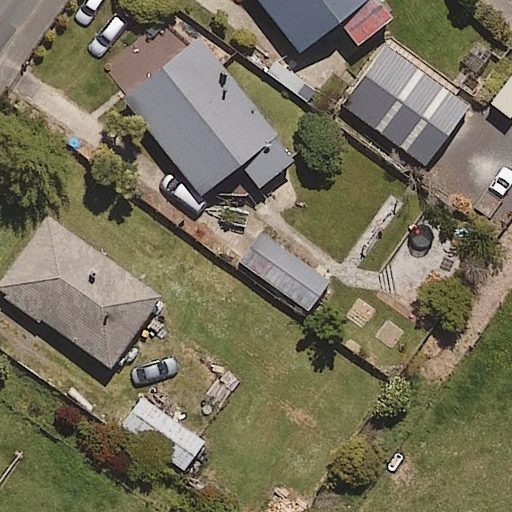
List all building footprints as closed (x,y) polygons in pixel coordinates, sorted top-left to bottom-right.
[(392,8),(385,0),(262,0),(297,43),(336,12),(356,37),(392,8)] [(294,152),(198,26),(121,84),(198,185),(238,155),(257,180),(294,152)] [(469,99),(387,38),(343,98),(424,159),(469,99)] [(158,287),(44,212),(0,279),(0,288),(110,361),(158,287)] [(328,278),(255,218),(229,249),(302,310),(328,278)] [(203,433),(140,393),(120,425),(183,465),(203,433)]
